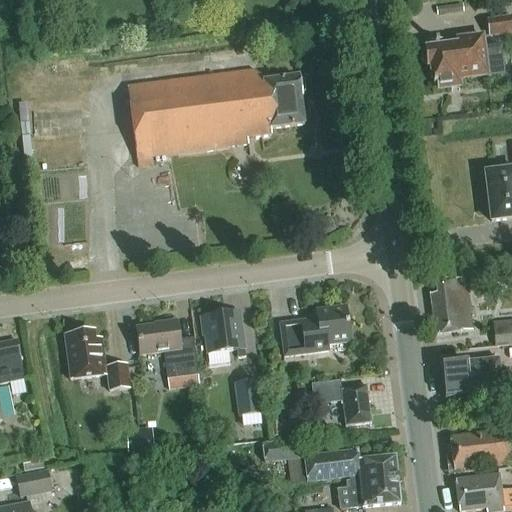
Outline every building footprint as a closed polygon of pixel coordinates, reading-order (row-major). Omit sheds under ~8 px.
[(511,28),(511,19),(486,22),(488,38),(511,34),(511,28)] [(423,57),(423,61),(424,64),(428,66),(428,69),(430,68),(432,86),(436,85),(437,91),(459,88),(458,81),(502,76),(498,45),(483,47),(482,38),(456,41),(457,48),(444,49),(443,43),(427,45),(428,51),(426,51),(426,54),(423,57)] [(152,86),(127,90),(138,170),(152,168),(151,160),(248,147),(247,141),(271,137),(271,131),(304,127),(300,100),(305,95),(303,84),(298,80),(264,84),(264,80),(255,73),(152,86)] [(26,104),(19,105),(24,164),(31,164),(26,104)] [(511,172),(485,176),(491,224),(511,221),(511,172)] [(56,242),(91,242),(91,178),(56,178),(56,205),(60,205),(60,220),(56,220),(56,242)] [(435,338),(471,333),(464,281),(436,284),(437,296),(430,297),(435,338)] [(328,354),(328,348),(351,345),(346,309),(316,313),(317,322),(280,327),(285,360),(328,354)] [(238,361),(245,360),(239,315),(200,320),(203,339),(205,338),(208,357),(236,353),(238,361)] [(495,349),(511,347),(511,323),(493,325),(495,349)] [(168,382),(198,378),(193,341),(179,343),(177,324),(163,325),(163,327),(136,331),(140,359),(164,355),(168,382)] [(70,383),(107,378),(109,394),(130,391),(127,367),(105,370),(101,342),(95,343),(94,335),(64,338),(70,383)] [(0,423),(2,423),(0,413),(0,387),(24,383),(19,359),(20,359),(16,343),(0,346),(0,423)] [(502,403),(498,361),(441,367),(444,401),(469,399),(469,403),(472,406),(502,403)] [(276,373),(265,375),(266,385),(277,383),(276,373)] [(239,419),(260,417),(256,383),(234,386),(239,419)] [(339,384),(324,386),(327,406),(341,404),(342,409),(345,430),(371,426),(369,409),(366,388),(340,392),(339,384)] [(276,420),(269,421),(272,438),(278,437),(276,420)] [(152,432),(125,434),(128,457),(154,455),(152,432)] [(506,434),(449,440),(453,473),(510,466),(511,467),(511,450),(508,451),(506,434)] [(263,463),(296,460),(295,444),(261,448),(263,463)] [(359,485),(397,480),(395,460),(394,460),(359,464),(357,454),(305,460),(305,463),(291,465),(293,487),(353,480),(359,479),(359,485)] [(41,460),(21,464),(23,475),(43,471),(41,460)] [(16,480),(20,501),(53,494),(48,473),(16,480)] [(178,474),(169,475),(170,485),(177,484),(179,501),(189,500),(187,480),(186,481),(185,478),(178,479),(178,474)] [(485,511),(502,511),(498,478),(454,483),(458,511),(483,511),(485,511)] [(350,511),(400,507),(397,480),(359,485),(359,479),(353,480),(354,485),(355,485),(355,491),(339,493),(340,511),(350,511)]
